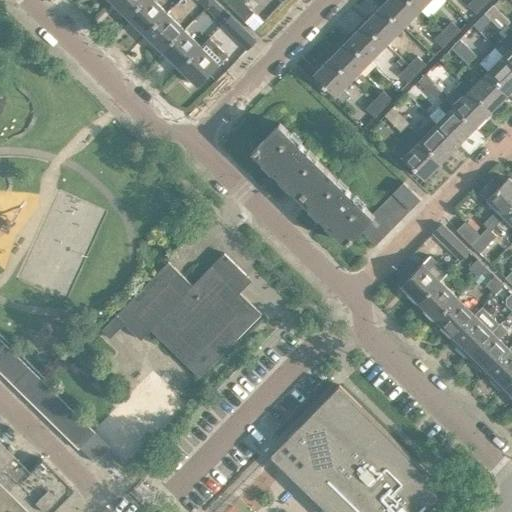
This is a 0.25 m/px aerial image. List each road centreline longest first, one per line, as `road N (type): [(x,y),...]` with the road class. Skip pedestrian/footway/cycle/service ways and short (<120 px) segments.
road 1 (unclassified): [(511,481),(343,305)]
road 2 (unclassified): [(343,305),(511,146)]
road 3 (unclassified): [(343,305),(183,147)]
road 4 (unclassified): [(183,147),(31,0)]
road 5 (unclassified): [(183,147),(327,0)]
